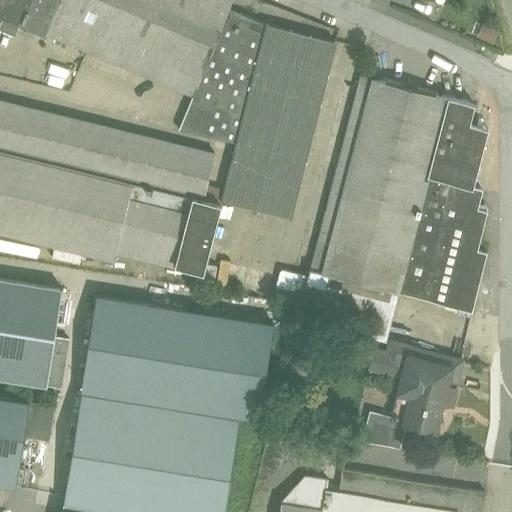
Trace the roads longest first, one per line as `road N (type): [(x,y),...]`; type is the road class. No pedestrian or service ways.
road 1 (residential): [(328,0),(504,78)]
road 2 (residential): [(504,78),(511,233)]
